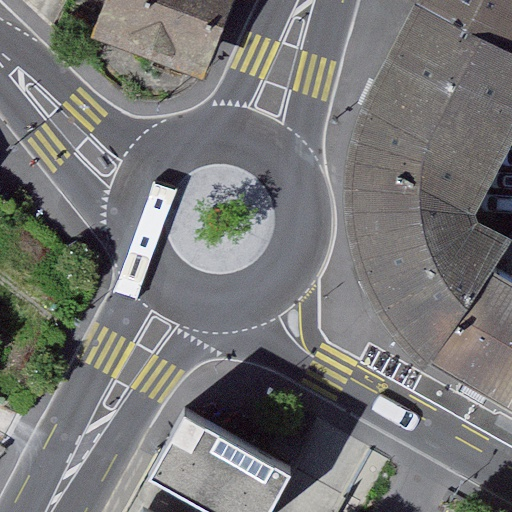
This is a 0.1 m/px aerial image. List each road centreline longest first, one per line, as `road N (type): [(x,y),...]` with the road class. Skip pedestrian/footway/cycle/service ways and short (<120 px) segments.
road 1 (unclassified): [(235,298),(252,327),(316,381),(511,488)]
road 2 (secondary): [(176,292),(46,511)]
road 3 (secondary): [(235,298),(277,272),(297,226),(287,178),(251,144)]
road 4 (residential): [(0,58),(138,186)]
road 5 (secondary): [(309,0),(251,144)]
road 6 (secondary): [(251,144),(225,136),(173,146),(138,186)]
road 7 (secondary): [(138,186),(133,235),(141,258),(176,292)]
